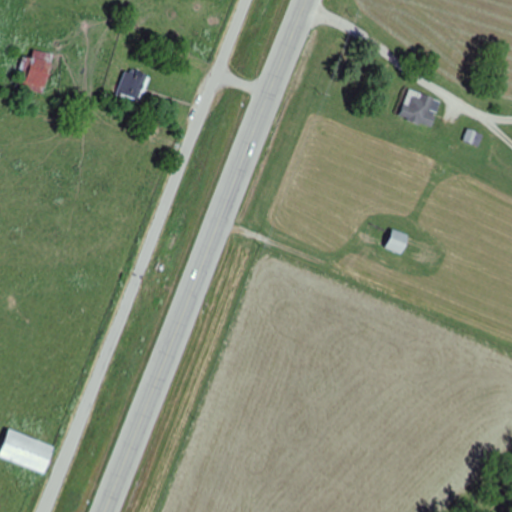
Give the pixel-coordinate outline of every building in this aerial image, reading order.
[(55,53),(35,50),(34,57),(24,55),(19,89),(49,93),(55,53)] [(119,94),(142,102),(151,74),(128,66),(119,94)] [(401,118),(434,129),(443,101),(410,90),(401,118)] [(405,254),(413,235),(397,228),(389,247),(405,254)] [(48,473),(58,446),(11,430),(2,458),(48,473)]
